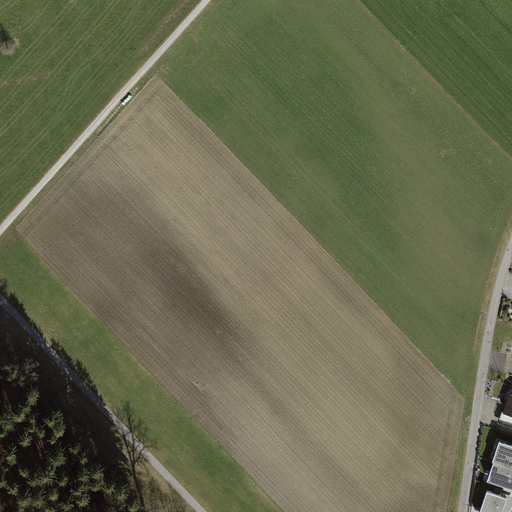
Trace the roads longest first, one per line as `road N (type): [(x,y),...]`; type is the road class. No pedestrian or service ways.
road 1 (track): [(206,0),(0,231)]
road 2 (unclassified): [(0,298),(201,511)]
road 3 (unclassified): [(463,511),(492,310),(511,243)]
